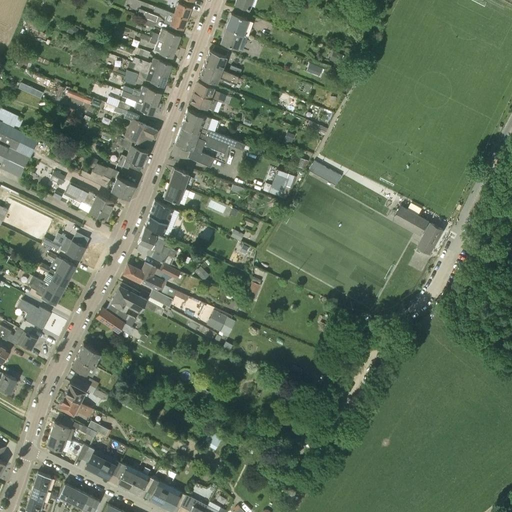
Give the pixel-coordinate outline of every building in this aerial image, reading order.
[(249,8),(251,0),(235,0),(234,3),(249,8)] [(190,7),(177,2),(173,12),(186,17),(190,7)] [(157,6),(156,6),(155,6),(153,11),(166,15),(164,20),(164,21),(182,28),(186,17),(173,12),(168,10),(157,6)] [(137,15),(144,18),(155,22),(158,16),(139,9),(137,15)] [(226,27),(243,33),(248,19),(231,13),(226,27)] [(153,27),(155,22),(144,18),(142,23),(153,27)] [(75,35),(78,27),(70,24),(67,31),(75,35)] [(237,47),(243,33),(226,27),(220,41),(237,47)] [(151,36),(175,46),(180,35),(166,30),(161,29),(159,34),(153,31),(151,36)] [(175,46),(151,36),(142,33),(140,38),(149,41),(155,44),(153,49),(172,56),(175,46)] [(208,48),(203,62),(221,68),(226,55),(226,54),(228,49),(214,44),(212,49),(208,48)] [(148,57),(149,52),(134,47),(132,52),(148,57)] [(337,62),(342,55),(336,50),(331,58),(337,62)] [(25,67),(28,59),(20,56),(17,64),(25,67)] [(135,63),(167,74),(171,64),(158,59),(153,58),(151,62),(150,61),(149,62),(134,56),(132,62),(135,63)] [(236,82),(238,75),(228,71),(221,68),(203,62),(198,75),(216,82),(219,76),(236,82)] [(115,63),(112,69),(125,74),(125,75),(135,79),(137,73),(126,69),(126,71),(118,68),(119,64),(115,63)] [(135,63),(133,68),(147,74),(145,79),(163,85),(167,74),(135,63)] [(228,71),(238,75),(241,68),(230,64),(228,71)] [(134,84),(135,79),(125,75),(123,81),(134,84)] [(193,89),(193,90),(217,99),(221,101),(223,101),(226,93),(213,89),(214,86),(198,80),(197,80),(193,89)] [(305,81),(303,87),(305,88),(305,89),(309,91),(312,83),(305,81)] [(59,99),(65,85),(60,83),(54,98),(59,99)] [(122,90),(156,102),(160,92),(147,87),(147,88),(142,86),(140,92),(124,86),(122,90)] [(68,89),(66,94),(89,103),(91,98),(68,89)] [(122,90),(120,95),(126,97),(124,103),(128,104),(130,105),(134,106),(133,107),(152,114),(156,102),(122,90)] [(193,90),(189,101),(213,110),(217,99),(193,90)] [(109,94),(106,101),(117,105),(119,98),(109,94)] [(119,101),(117,106),(126,109),(128,110),(130,105),(128,104),(124,103),(119,101)] [(115,105),(113,110),(124,114),(126,109),(117,106),(115,105)] [(75,109),(68,106),(67,110),(65,113),(72,116),(75,109)] [(187,108),(181,125),(228,143),(242,148),(243,147),(249,150),(250,147),(244,144),(245,143),(214,131),(218,119),(211,117),(187,108)] [(154,137),(157,130),(131,118),(123,135),(146,147),(152,136),(154,137)] [(0,167),(17,175),(21,177),(22,173),(30,156),(39,138),(23,131),(18,129),(17,128),(0,120),(0,167)] [(317,122),(313,129),(323,133),(326,126),(317,122)] [(176,137),(175,141),(190,147),(187,156),(210,165),(213,157),(213,156),(216,149),(224,152),(228,143),(181,125),(176,137)] [(283,140),(291,143),(295,134),(287,131),(283,140)] [(119,136),(116,143),(128,148),(125,155),(121,153),(117,164),(128,168),(131,160),(142,165),(148,149),(131,142),(119,136)] [(97,162),(98,159),(84,153),(82,157),(88,160),(95,163),(96,161),(97,162)] [(294,164),(305,168),(308,160),(297,155),(294,164)] [(81,170),(79,175),(110,189),(128,198),(135,184),(116,176),(118,171),(107,166),(97,162),(96,161),(95,163),(88,160),(86,163),(93,166),(91,171),(90,173),(81,170)] [(335,185),(341,175),(313,160),(308,170),(335,185)] [(168,181),(189,188),(193,177),(194,174),(189,173),(172,167),(173,168),(168,181)] [(269,191),(286,198),(294,176),(277,169),(269,191)] [(65,175),(54,170),(49,178),(61,184),(65,175)] [(162,195),(178,201),(179,199),(185,201),(189,188),(168,181),(163,195),(162,195)] [(233,184),(231,190),(244,194),(246,188),(233,184)] [(96,196),(92,195),(93,193),(79,186),(73,197),(73,198),(80,202),(78,206),(88,212),(89,210),(105,218),(112,203),(96,195),(96,196)] [(154,199),(145,223),(163,232),(173,207),(154,199)] [(401,205),(394,218),(422,233),(429,220),(401,205)] [(238,210),(232,207),(229,213),(235,215),(238,210)] [(431,252),(444,228),(432,222),(419,246),(423,248),(431,252)] [(144,225),(137,242),(139,243),(152,249),(149,255),(164,262),(170,265),(180,270),(180,269),(181,267),(171,262),(177,250),(171,247),(163,244),(166,238),(163,237),(157,234),(158,231),(152,229),(147,227),(144,225)] [(230,236),(240,240),(243,233),(234,229),(230,236)] [(62,245),(44,237),(41,244),(58,252),(60,248),(79,258),(85,246),(71,239),(71,240),(66,237),(62,245)] [(248,246),(243,244),(240,251),(245,253),(248,246)] [(15,249),(9,246),(6,251),(12,254),(15,249)] [(49,251),(46,257),(53,260),(50,264),(49,266),(69,276),(73,269),(74,268),(75,265),(49,251)] [(152,276),(157,267),(144,261),(140,269),(127,263),(122,272),(140,281),(142,282),(146,274),(152,276)] [(42,263),(40,268),(47,272),(42,280),(61,290),(69,276),(49,266),(43,262),(42,263)] [(146,274),(142,282),(157,289),(157,288),(162,290),(161,292),(167,295),(170,287),(165,284),(166,282),(165,281),(159,279),(163,272),(168,274),(173,276),(176,278),(176,277),(179,270),(180,270),(170,265),(164,262),(161,269),(157,267),(152,276),(146,274)] [(203,268),(198,273),(203,278),(208,273),(203,268)] [(33,275),(27,285),(37,290),(36,292),(55,303),(56,300),(57,298),(61,290),(42,280),(33,275)] [(251,280),(245,295),(254,299),(260,284),(259,283),(261,279),(257,277),(253,276),(251,280)] [(111,300),(105,309),(111,313),(130,325),(136,318),(125,312),(120,309),(121,307),(122,307),(125,302),(128,304),(134,292),(135,289),(121,282),(120,284),(111,300)] [(169,305),(173,297),(167,295),(152,287),(149,295),(169,305)] [(128,304),(127,305),(129,306),(140,311),(143,305),(153,310),(160,313),(163,308),(161,306),(147,299),(146,299),(147,298),(138,294),(140,291),(135,289),(134,292),(128,304)] [(188,295),(176,289),(174,294),(175,294),(185,300),(188,295)] [(21,298),(17,306),(27,312),(23,318),(19,327),(18,326),(17,327),(36,338),(36,337),(30,333),(34,324),(41,328),(50,312),(39,306),(38,307),(35,306),(21,298)] [(101,306),(96,316),(118,331),(120,328),(130,334),(138,339),(142,332),(130,325),(111,313),(105,309),(101,306)] [(214,309),(206,324),(219,330),(227,334),(235,319),(230,317),(227,316),(214,309)] [(36,338),(17,327),(13,334),(9,332),(11,330),(0,324),(0,323),(0,335),(10,341),(11,338),(30,348),(36,338)] [(221,336),(221,335),(217,333),(213,341),(217,343),(221,336)] [(75,355),(93,364),(100,351),(82,342),(75,355)] [(5,361),(7,357),(5,356),(9,350),(0,344),(0,361),(1,362),(2,362),(3,360),(5,361)] [(93,365),(93,364),(75,355),(70,365),(86,373),(86,372),(91,375),(96,366),(93,365)] [(302,388),(308,376),(299,371),(293,383),(302,388)] [(16,379),(2,373),(0,376),(0,387),(10,392),(11,390),(12,391),(14,386),(13,386),(16,379)] [(95,388),(98,382),(89,377),(86,382),(95,388)] [(69,381),(63,392),(79,401),(86,388),(69,381)] [(102,398),(105,393),(95,388),(92,394),(102,398)] [(200,394),(207,397),(210,392),(203,388),(200,394)] [(292,388),(290,393),(301,399),(304,394),(292,388)] [(89,416),(93,407),(84,403),(79,401),(63,392),(57,404),(73,412),(76,414),(79,408),(82,410),(81,412),(89,416)] [(91,420),(88,425),(105,434),(108,428),(91,420)] [(53,421),(49,432),(66,438),(70,426),(53,421)] [(83,424),(80,430),(93,436),(96,430),(83,424)] [(215,447),(222,433),(211,427),(204,441),(215,447)] [(49,432),(45,444),(61,450),(66,438),(49,432)] [(82,458),(88,445),(83,443),(77,456),(82,458)] [(104,455),(104,453),(88,445),(82,458),(87,461),(84,465),(96,471),(104,455)] [(114,474),(120,461),(104,453),(104,455),(96,471),(107,476),(109,472),(114,474)] [(256,459),(247,455),(243,462),(253,467),(256,459)] [(120,461),(114,474),(119,477),(117,481),(128,487),(136,472),(137,469),(126,464),(120,461)] [(136,472),(128,487),(139,492),(141,488),(147,491),(154,478),(147,474),(137,469),(136,472)] [(38,471),(33,483),(46,487),(50,475),(38,471)] [(233,478),(224,471),(218,479),(226,485),(233,478)] [(160,503),(170,485),(159,479),(158,480),(154,478),(147,491),(151,493),(149,497),(160,503)] [(64,482),(58,494),(69,500),(76,487),(64,482)] [(33,483),(29,495),(42,499),(46,487),(33,483)] [(170,485),(160,503),(171,509),(174,504),(179,506),(185,493),(180,491),(181,490),(170,485)] [(76,487),(69,500),(81,506),(87,493),(76,487)] [(87,493),(81,506),(93,511),(99,499),(87,493)] [(185,493),(180,505),(190,510),(188,511),(202,511),(203,511),(207,504),(193,497),(185,493)] [(37,511),(42,499),(29,495),(25,508),(37,511)] [(107,503),(102,511),(116,511),(118,508),(107,503)]
